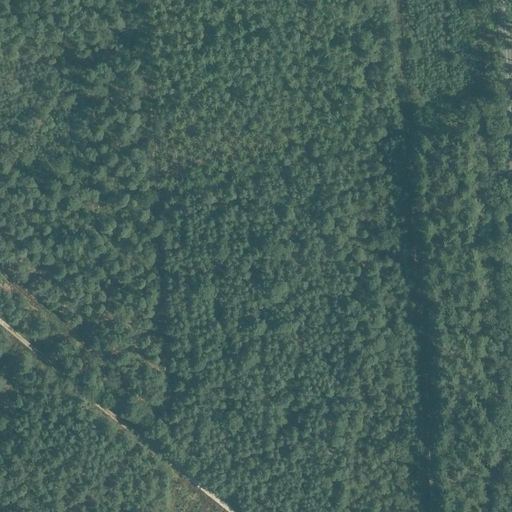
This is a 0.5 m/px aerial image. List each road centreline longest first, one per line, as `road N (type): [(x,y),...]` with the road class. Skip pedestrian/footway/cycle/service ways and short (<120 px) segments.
road 1 (track): [(429,511),(400,0)]
road 2 (track): [(186,474),(167,418),(146,0)]
road 3 (track): [(232,511),(0,320)]
road 4 (secondary): [(511,152),(503,0)]
